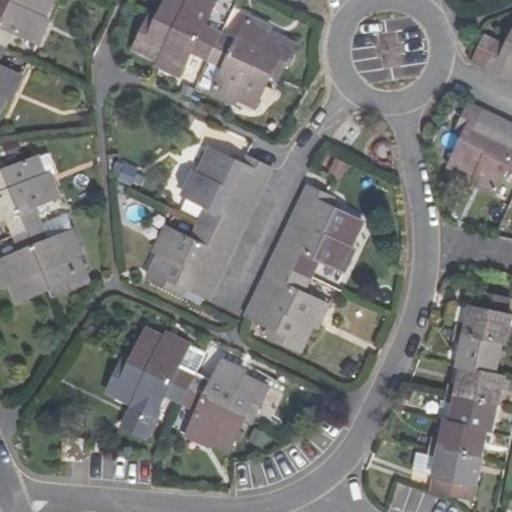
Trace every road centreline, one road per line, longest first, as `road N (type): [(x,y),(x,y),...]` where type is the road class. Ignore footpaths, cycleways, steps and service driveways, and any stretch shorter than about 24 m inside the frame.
road 1 (residential): [(398,103),(422,193),(425,282),(411,335),(354,454),(294,499)]
road 2 (residential): [(294,499),(235,511),(8,495)]
road 3 (residential): [(377,0),(348,19),(338,62),(352,89),(398,103)]
